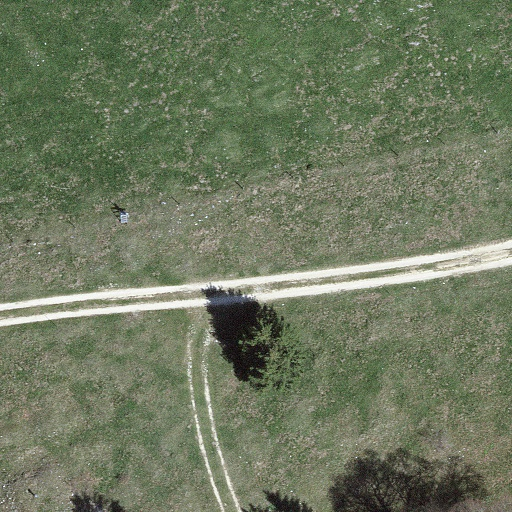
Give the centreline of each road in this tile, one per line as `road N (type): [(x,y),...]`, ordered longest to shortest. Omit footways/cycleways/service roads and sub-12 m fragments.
road 1 (track): [(511,252),(0,313)]
road 2 (track): [(197,291),(196,390),(227,511)]
